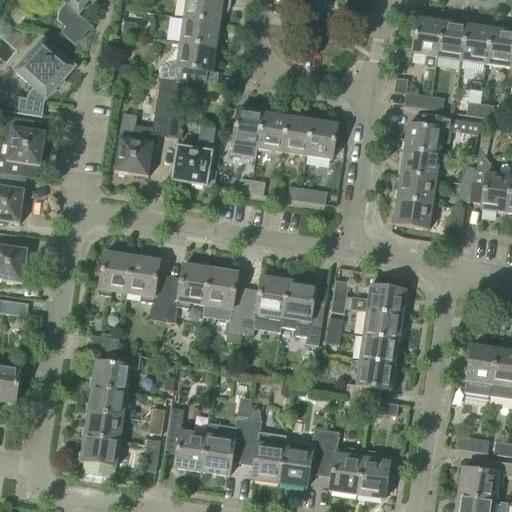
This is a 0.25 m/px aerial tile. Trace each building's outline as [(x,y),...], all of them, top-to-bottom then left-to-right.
[(91,28),(78,16),(83,11),(92,0),(62,0),(66,3),(58,12),(57,22),(65,30),(60,35),(73,47),(91,28)] [(223,0),(186,0),(183,20),(219,25),(221,12),(227,13),(229,1),(223,0)] [(436,59),(441,23),(417,19),(411,55),(426,57),(424,69),(434,71),(436,59)] [(219,25),(183,20),(180,44),(216,50),(219,25)] [(122,36),(135,37),(137,25),(123,23),(122,36)] [(466,26),(441,23),(436,59),(461,63),(466,26)] [(466,26),(461,63),(486,66),(491,30),(466,26)] [(511,54),(511,33),(491,30),(486,66),(510,70),(511,54)] [(17,99),(14,114),(41,119),(44,103),(74,69),(43,41),(25,61),(24,61),(22,61),(21,61),(19,62),(18,63),(17,64),(17,65),(16,67),(16,68),(16,70),(16,71),(15,73),(33,89),(28,96),(27,101),(17,99)] [(159,80),(175,82),(216,88),(218,75),(212,74),(216,50),(180,44),(176,70),(160,68),(159,80)] [(406,95),(408,82),(397,80),(394,94),(405,96),(406,95)] [(153,131),(152,136),(159,137),(159,138),(166,139),(170,115),(175,83),(160,81),(158,91),(152,131),(153,131)] [(428,111),(430,98),(406,95),(405,96),(404,108),(428,111)] [(444,100),(430,98),(428,111),(442,113),(444,100)] [(465,117),(478,119),(480,106),(467,104),(465,117)] [(480,106),(478,119),(491,121),(493,108),(480,106)] [(239,110),(231,155),(256,159),(258,150),(263,114),(239,110)] [(263,114),(258,150),(283,154),(288,118),(263,114)] [(170,115),(166,139),(179,141),(182,117),(170,115)] [(153,131),(135,128),(137,118),(123,116),(114,174),(148,179),(153,149),(157,150),(159,137),(152,136),(153,131)] [(407,126),(403,151),(440,156),(441,144),(448,145),(450,133),(451,133),(459,134),(461,122),(453,121),(419,116),(418,128),(407,126)] [(45,134),(33,132),(34,123),(0,118),(0,141),(1,142),(0,145),(0,174),(28,179),(30,167),(40,168),(45,134)] [(312,122),(288,118),(283,154),(307,158),(312,122)] [(312,122),(307,158),(332,162),(333,158),(335,150),(338,126),(312,122)] [(177,149),(172,183),(206,188),(209,171),(215,130),(202,128),(198,152),(177,149)] [(403,151),(400,176),(436,181),(440,156),(403,151)] [(474,169),(471,186),(469,203),(481,205),(480,211),(505,214),(511,178),(497,176),(478,152),(476,170),(474,169)] [(471,186),(474,169),(463,168),(460,185),(471,186)] [(209,171),(206,188),(215,190),(218,172),(209,171)] [(400,176),(396,200),(432,206),(436,181),(400,176)] [(251,195),(253,182),(240,180),(238,193),(251,195)] [(265,184),(253,182),(251,195),(263,197),(265,184)] [(471,186),(460,185),(458,201),(469,203),(471,186)] [(0,223),(20,226),(25,192),(0,187),(0,223)] [(300,203),(302,190),(289,188),(287,201),(300,203)] [(302,190),(300,203),(325,207),(327,194),(302,190)] [(432,206),(396,200),(392,226),(429,231),(432,206)] [(460,236),(464,210),(451,209),(447,234),(460,236)] [(0,282),(23,286),(28,251),(0,247),(0,282)] [(125,295),(131,260),(104,256),(98,297),(111,299),(112,293),(125,295)] [(159,264),(131,260),(125,295),(141,297),(140,303),(152,305),(149,322),(161,323),(166,291),(155,289),(159,264)] [(179,293),(166,291),(161,323),(175,326),(177,309),(189,311),(190,305),(204,307),(209,272),(183,268),(179,293)] [(204,307),(202,319),(229,323),(227,334),(240,336),(244,303),(233,301),(237,276),(209,272),(204,307)] [(244,303),(240,336),(253,338),(254,331),(280,335),(280,331),(288,284),(261,280),(257,305),(244,303)] [(344,316),(348,285),(335,283),(331,314),(344,316)] [(315,288),(288,284),(280,331),(295,333),(294,338),(306,340),(305,346),(318,348),(323,315),(312,313),(315,288)] [(369,288),(367,302),(352,299),(350,310),(402,318),(406,293),(369,288)] [(0,315),(27,320),(29,307),(0,302),(0,315)] [(402,318),(350,310),(350,312),(366,314),(362,336),(399,342),(402,318)] [(328,331),(341,333),(342,323),(329,321),(328,331)] [(341,333),(328,331),(326,346),(338,348),(341,333)] [(362,336),(359,361),(395,366),(399,342),(362,336)] [(117,354),(119,341),(92,337),(90,350),(117,354)] [(471,346),(465,382),(464,394),(489,397),(496,350),(471,346)] [(511,352),(496,350),(489,397),(511,400),(511,352)] [(94,364),(91,389),(127,394),(131,369),(139,371),(141,358),(107,353),(105,365),(94,364)] [(395,366),(359,361),(355,387),(347,386),(345,398),(379,403),(381,391),(391,393),(395,366)] [(0,367),(0,404),(15,407),(20,370),(0,367)] [(165,379),(163,392),(174,393),(175,380),(165,379)] [(127,394),(91,389),(87,414),(123,419),(127,394)] [(396,419),(398,407),(371,403),(369,415),(396,419)] [(201,473),(206,438),(192,436),(193,430),(181,428),(184,412),(171,410),(166,443),(178,445),(174,469),(201,473)] [(151,411),(150,423),(163,425),(165,413),(151,411)] [(87,414),(83,438),(120,444),(123,419),(87,414)] [(221,441),(206,438),(201,473),(229,477),(232,453),(243,454),(249,421),(236,420),(234,436),(222,434),(221,441)] [(261,423),(249,421),(243,454),(255,456),(252,481),(278,485),(284,450),(285,439),(259,436),(261,423)] [(163,425),(150,423),(148,436),(161,438),(163,425)] [(284,450),(278,485),(306,489),(310,464),(321,466),(326,433),(314,431),(311,448),(300,446),(299,452),(284,450)] [(329,492),(355,496),(362,453),(347,450),(347,453),(336,451),(339,435),(326,433),(321,466),(333,468),(329,492)] [(120,444),(83,438),(79,463),(83,464),(82,476),(114,481),(120,444)] [(487,455),(489,442),(458,438),(456,451),(487,455)] [(155,475),(160,443),(147,441),(143,473),(155,475)] [(505,459),(507,447),(495,445),(493,457),(505,459)] [(362,453),(355,496),(384,500),(390,459),(378,457),(378,455),(362,453)] [(462,470),(458,498),(493,503),(495,488),(501,489),(503,477),(511,478),(511,465),(489,462),(487,474),(462,470)] [(506,511),(508,505),(493,503),(458,498),(456,511),(506,511)]
